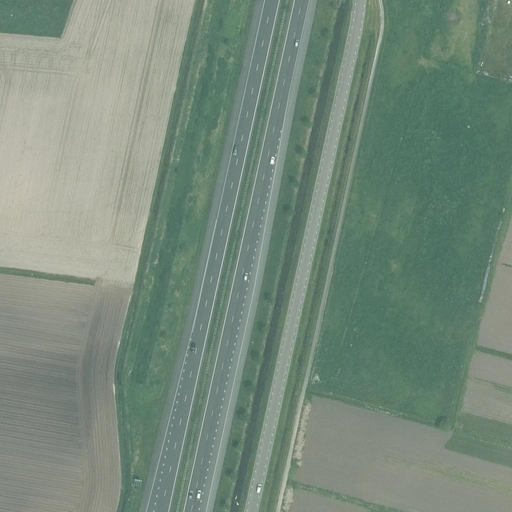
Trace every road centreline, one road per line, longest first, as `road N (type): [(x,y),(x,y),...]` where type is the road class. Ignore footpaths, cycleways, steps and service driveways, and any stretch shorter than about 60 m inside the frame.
road 1 (motorway): [(272,0),(160,511)]
road 2 (motorway): [(191,511),(302,0)]
road 3 (secondary): [(249,511),(359,0)]
